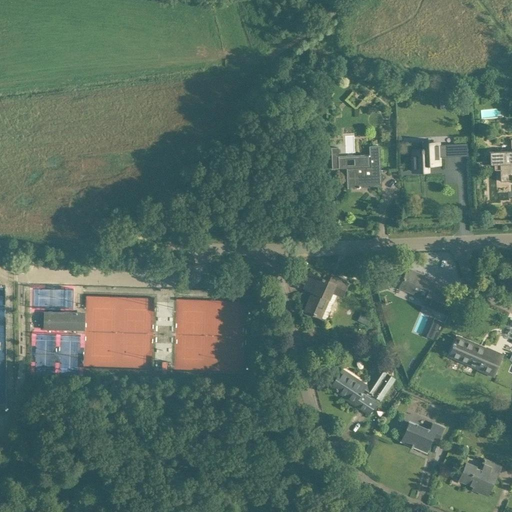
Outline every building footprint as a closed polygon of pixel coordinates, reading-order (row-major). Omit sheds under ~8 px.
[(511,138),(510,139),(511,150),(489,151),(490,164),(499,163),(500,180),(511,179),(511,138)] [(421,150),(412,150),(413,171),(428,171),(428,164),(439,164),(439,157),(454,156),(453,144),(439,145),(439,143),(423,143),(423,148),(421,149),(421,150)] [(369,146),(369,155),(360,155),(361,167),(346,167),(347,171),(347,188),(367,187),(367,183),(372,183),(373,187),(381,186),(380,169),(379,145),(369,146)] [(407,269),(400,287),(426,298),(425,300),(423,303),(423,305),(428,307),(449,316),(453,307),(440,302),(446,289),(432,283),(431,285),(417,279),(419,274),(407,269)] [(374,275),(379,291),(389,288),(384,272),(374,275)] [(331,291),(341,296),(347,283),(336,279),(334,283),(310,273),(304,288),(312,292),(304,311),(320,317),(331,291)] [(68,306),(69,293),(40,292),(40,306),(68,306)] [(73,317),(75,317),(75,313),(44,312),(42,312),(42,313),(42,318),(45,318),(44,328),(73,329),(73,317)] [(434,318),(426,337),(433,340),(441,321),(434,318)] [(453,345),(449,355),(478,368),(477,369),(493,376),(502,355),(486,348),(486,349),(457,337),(454,343),(453,343),(453,345)] [(367,384),(342,368),(330,386),(353,401),(352,404),(368,414),(376,402),(374,401),(376,397),(381,401),(395,379),(378,368),(367,384)] [(409,422),(408,426),(402,441),(412,445),(411,447),(412,448),(413,446),(426,451),(432,436),(438,439),(443,427),(433,423),(430,431),(409,422)] [(488,492),(494,478),(494,476),(496,477),(498,472),(501,466),(484,459),(480,469),(466,463),(459,479),(474,485),(472,489),(481,492),(483,489),(488,492)]
